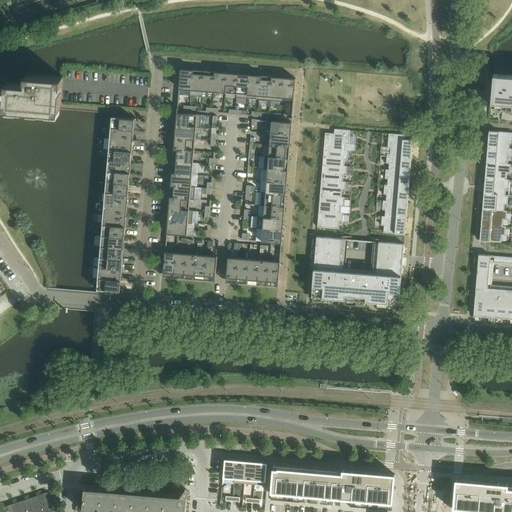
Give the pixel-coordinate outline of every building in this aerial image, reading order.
[(193,70),(181,69),(179,89),(191,90),(193,70)] [(205,71),(193,70),(191,90),(203,91),(205,71)] [(216,72),(205,71),(203,91),(214,92),(216,72)] [(227,73),(216,72),(214,92),(226,93),(227,73)] [(239,74),(227,73),(226,93),(236,94),(236,98),(237,98),(239,74)] [(49,108),(49,104),(61,105),(63,77),(27,74),(26,81),(27,81),(27,83),(7,82),(5,108),(6,108),(7,104),(49,108)] [(250,75),(239,74),(237,98),(248,99),(250,75)] [(261,75),(250,75),(248,99),(259,100),(261,75)] [(273,76),(261,75),(259,100),(271,101),(273,76)] [(494,75),(491,103),(493,103),(493,101),(502,102),(502,110),(503,110),(503,109),(511,109),(511,76),(495,75),(494,75)] [(284,77),(273,76),(271,101),(282,102),(284,77)] [(296,78),(284,77),(282,102),(283,102),(283,98),(294,99),(296,78)] [(177,113),(176,125),(200,127),(201,115),(177,113)] [(135,118),(112,116),(111,128),(134,130),(135,118)] [(292,122),(272,121),(271,132),(267,132),(267,133),(291,135),(292,122)] [(200,127),(176,125),(175,137),(195,139),(196,128),(200,128),(200,127)] [(134,130),(111,128),(110,138),(133,140),(134,130)] [(326,133),(324,149),(346,151),(347,144),(349,144),(350,130),(335,129),(335,134),(326,133)] [(511,132),(489,131),(488,147),(511,148),(511,132)] [(291,135),(267,133),(266,145),(290,147),(291,135)] [(389,134),(388,148),(391,148),(390,154),(412,156),(413,140),(404,139),(405,135),(389,134)] [(195,139),(175,137),(174,149),(194,151),(195,139)] [(133,140),(110,138),(109,149),(132,151),(133,140)] [(290,147),(266,145),(270,146),(269,156),(265,156),(265,157),(289,159),(290,147)] [(511,148),(488,147),(487,162),(511,165),(511,152),(511,148)] [(132,151),(109,149),(108,160),(131,162),(132,151)] [(194,151),(174,149),(173,161),(193,163),(194,151)] [(324,149),(323,165),(345,166),(345,160),(348,160),(349,151),(346,151),(324,149)] [(387,154),(387,163),(389,163),(389,170),(411,172),(412,156),(390,154),(387,154)] [(289,159),(265,157),(264,169),(288,171),(289,159)] [(131,162),(108,160),(107,171),(130,173),(131,162)] [(193,163),(173,161),(172,173),(192,175),(193,163)] [(487,162),(485,178),(510,180),(511,165),(487,162)] [(323,165),(322,180),(343,182),(344,175),(347,176),(347,167),(345,166),(323,165)] [(288,171),(264,169),(268,170),(267,181),(287,183),(288,171)] [(386,170),(385,179),(388,179),(388,186),(409,187),(411,172),(389,170),(386,170)] [(130,173),(107,171),(107,181),(129,183),(130,173)] [(195,186),(191,186),(192,175),(172,173),(171,185),(195,187),(195,186)] [(485,178),(484,194),(508,196),(510,180),(485,178)] [(322,180),(320,196),(342,197),(343,191),(345,191),(346,182),(343,182),(322,180)] [(129,183),(107,181),(106,192),(128,194),(129,183)] [(287,183),(267,181),(266,192),(262,192),(262,193),(286,195),(287,183)] [(194,199),(195,187),(171,185),(170,197),(194,199)] [(385,185),(384,194),(387,195),(386,201),(408,203),(409,187),(388,186),(385,185)] [(106,192),(105,203),(128,205),(128,194),(106,192)] [(286,195),(262,193),(261,205),(285,207),(286,195)] [(484,194),(483,209),(507,211),(508,196),(484,194)] [(320,196),(319,211),(341,213),(341,206),(344,207),(345,198),(342,197),(320,196)] [(190,199),(194,200),(194,199),(170,197),(169,209),(193,211),(193,210),(189,210),(190,199)] [(384,201),(383,210),(386,210),(385,217),(407,218),(408,203),(386,201),(384,201)] [(128,205),(105,203),(104,214),(127,216),(128,205)] [(285,207),(261,205),(265,206),(264,217),(284,219),(285,207)] [(193,211),(169,209),(168,221),(192,223),(193,211)] [(483,209),(481,225),(506,227),(507,211),(483,209)] [(319,211),(318,227),(340,229),(340,222),(343,222),(344,213),(341,213),(319,211)] [(127,216),(104,214),(103,224),(126,226),(127,216)] [(382,216),(381,225),(384,226),(384,233),(405,234),(407,218),(385,217),(382,216)] [(284,219),(264,217),(263,229),(283,231),(284,219)] [(188,223),(192,224),(192,223),(168,221),(167,233),(187,235),(188,223)] [(126,226),(103,224),(102,235),(125,237),(126,226)] [(481,225),(480,241),(502,242),(502,234),(505,235),(506,227),(481,225)] [(283,231),(263,229),(262,241),(282,243),(283,231)] [(125,237),(102,235),(101,246),(124,248),(125,237)] [(317,237),(312,297),(313,297),(313,296),(323,297),(323,298),(324,298),(324,297),(334,297),(334,299),(335,299),(335,298),(344,298),(344,300),(346,300),(346,298),(355,299),(355,300),(356,301),(356,299),(366,300),(366,301),(367,301),(367,300),(377,301),(377,302),(378,302),(378,301),(387,302),(387,303),(389,303),(389,302),(398,303),(398,304),(399,304),(402,271),(403,255),(404,244),(395,243),(379,242),(373,241),(371,270),(346,268),(348,239),(345,239),(317,237)] [(250,253),(251,244),(236,243),(235,252),(250,253)] [(124,248),(101,246),(100,257),(123,259),(124,248)] [(261,246),(260,252),(259,258),(270,259),(271,247),(261,246)] [(176,252),(165,252),(164,272),(174,273),(176,252)] [(186,253),(176,252),(174,273),(184,274),(186,253)] [(196,254),(186,253),(184,274),(195,275),(196,254)] [(207,255),(196,254),(195,275),(205,275),(207,255)] [(217,256),(207,255),(205,275),(216,276),(217,256)] [(475,302),(474,316),(475,316),(475,315),(482,315),(485,316),(485,317),(486,317),(486,316),(489,316),(496,317),(495,318),(497,318),(497,317),(503,317),(506,317),(506,319),(507,319),(508,318),(511,318),(511,317),(511,290),(488,288),(490,266),(491,262),(494,262),(511,263),(511,257),(488,255),(479,255),(478,265),(475,302)] [(123,259),(100,257),(99,268),(122,269),(123,259)] [(239,258),(228,257),(227,277),(237,278),(239,258)] [(249,259),(239,258),(237,278),(247,279),(249,259)] [(259,260),(249,259),(247,279),(258,280),(259,260)] [(269,260),(259,260),(258,280),(268,281),(269,260)] [(280,261),(269,260),(268,281),(278,282),(280,261)] [(122,269),(99,268),(98,278),(121,280),(122,269)] [(121,280),(98,278),(97,290),(120,291),(121,280)] [(226,459),(224,477),(234,478),(234,483),(236,460),(226,459)] [(236,460),(234,483),(245,484),(247,461),(236,460)] [(247,461),(245,484),(255,485),(257,462),(247,461)] [(257,462),(255,485),(265,486),(267,463),(257,462)] [(274,464),(272,491),(286,493),(300,494),(314,495),(328,496),(341,497),(351,498),(364,499),(378,501),(393,502),(395,474),(390,474),(390,477),(380,477),(367,475),(353,474),(354,471),(352,471),(343,470),(343,473),(338,473),(330,472),(316,471),(288,469),(279,468),(279,464),(274,464)] [(456,480),(454,507),(468,509),(482,510),(495,511),(506,511),(511,511),(511,488),(508,488),(508,484),(498,483),(497,487),(484,486),(470,484),(461,483),(461,480),(456,480)] [(83,511),(88,511),(185,511),(186,509),(187,497),(187,496),(190,492),(185,489),(185,490),(183,493),(182,494),(181,496),(103,490),(102,488),(100,490),(86,489),(86,488),(85,488),(85,491),(83,511)] [(0,508),(0,511),(54,511),(47,492),(0,508)]
